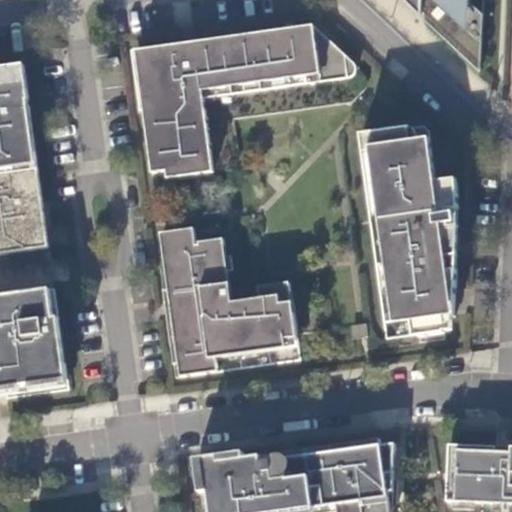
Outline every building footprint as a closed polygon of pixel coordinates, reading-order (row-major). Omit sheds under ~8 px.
[(400,0),(481,76),(485,15),(472,2),(471,0),(400,0)] [(314,29),(138,53),(148,126),(145,127),(153,177),(197,171),(199,177),(214,175),(204,102),(323,85),(351,81),(355,78),(356,76),(357,73),(355,68),(353,66),(337,50),(314,29)] [(0,254),(45,249),(34,166),(25,103),(28,102),(23,67),(0,70),(0,254)] [(364,157),(371,156),(386,269),(383,269),(384,274),(381,277),(387,294),(385,294),(393,328),(425,324),(426,335),(455,331),(456,299),(456,289),(457,257),(459,196),(457,182),(436,185),(436,181),(429,134),(423,129),(374,137),(361,139),(364,157)] [(300,364),(289,287),(259,291),(260,303),(232,307),(224,243),(198,246),(198,249),(196,250),(194,232),(161,237),(181,381),(300,364)] [(0,395),(9,395),(10,398),(71,391),(62,319),(57,319),(54,291),(44,292),(44,287),(14,291),(14,297),(0,298),(0,395)] [(381,495),(380,442),(362,444),(362,450),(297,459),(298,464),(286,465),(280,461),(263,464),(262,458),(198,468),(199,481),(206,480),(208,494),(210,494),(212,511),(309,511),(336,508),(336,511),(390,511),(388,494),(381,495)] [(449,449),(447,505),(509,509),(508,511),(511,511),(511,451),(510,452),(510,457),(493,456),(494,451),(449,449)]
